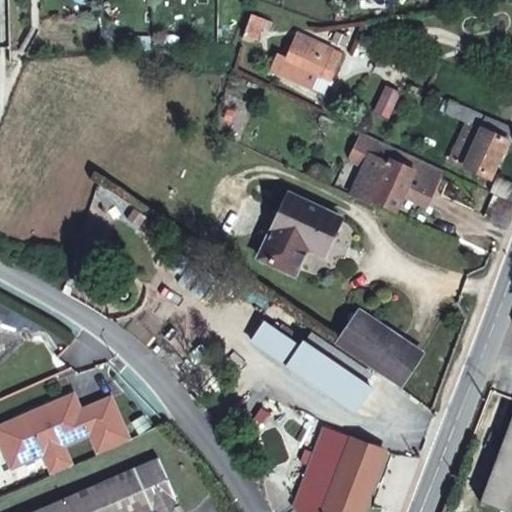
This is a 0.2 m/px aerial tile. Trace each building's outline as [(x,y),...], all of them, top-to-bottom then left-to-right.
[(251,13),(244,34),(254,37),(257,37),(264,18),(251,13)] [(325,93),(342,55),(299,36),(289,59),(320,73),(314,88),(325,93)] [(314,88),(320,73),(289,59),(278,55),(272,70),(314,88)] [(414,94),(418,88),(413,86),(409,92),(414,94)] [(374,112),(389,119),(400,93),(385,87),(374,112)] [(511,129),(450,101),(445,113),(467,123),(451,160),(489,176),(511,129)] [(414,170),(415,167),(436,177),(440,168),(362,131),(358,140),(386,153),(383,157),(392,162),(393,159),(414,170)] [(386,153),(358,140),(351,155),(353,162),(366,168),(352,195),(373,205),(374,201),(392,162),(383,157),(386,153)] [(374,201),(396,210),(406,188),(414,170),(393,159),(392,162),(374,201)] [(426,197),(436,177),(415,167),(414,170),(406,188),(426,197)] [(511,180),(496,173),(488,190),(511,201),(511,180)] [(292,193),(261,256),(294,273),(308,244),(327,253),(343,217),(292,193)] [(504,226),(511,206),(511,203),(491,195),(483,217),(504,226)] [(361,308),(339,341),(402,384),(424,350),(361,308)] [(379,372),(314,328),(305,340),(371,385),(379,372)] [(354,411),(371,385),(305,340),(300,337),(296,345),(301,347),(288,366),(354,411)] [(74,389),(0,424),(0,433),(3,442),(0,444),(0,461),(10,458),(13,464),(46,450),(54,469),(74,460),(66,440),(93,428),(102,446),(130,432),(112,392),(81,406),(74,389)] [(511,416),(480,500),(511,511),(511,416)] [(322,511),(359,511),(383,451),(351,438),(341,463),(311,450),(293,497),(323,509),(322,511)] [(158,511),(149,492),(141,474),(135,461),(23,511),(158,511)] [(155,489),(147,472),(141,474),(149,492),(155,489)]
